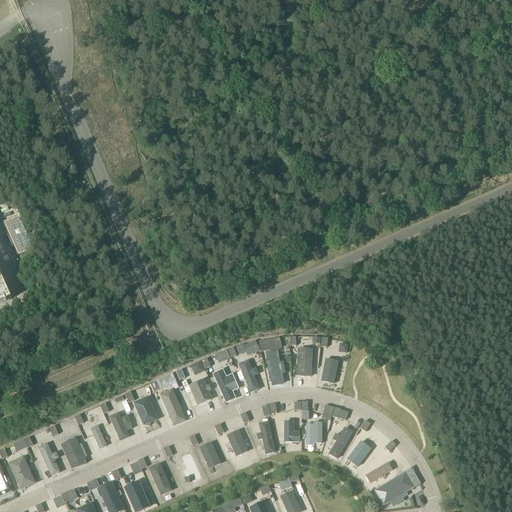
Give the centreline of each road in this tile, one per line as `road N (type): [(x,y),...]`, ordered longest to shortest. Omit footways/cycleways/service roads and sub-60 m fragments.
road 1 (track): [(10,0),(152,336),(147,349),(0,413)]
road 2 (residential): [(8,511),(238,409),(303,396),(341,404),(384,428),(414,461),(432,511)]
